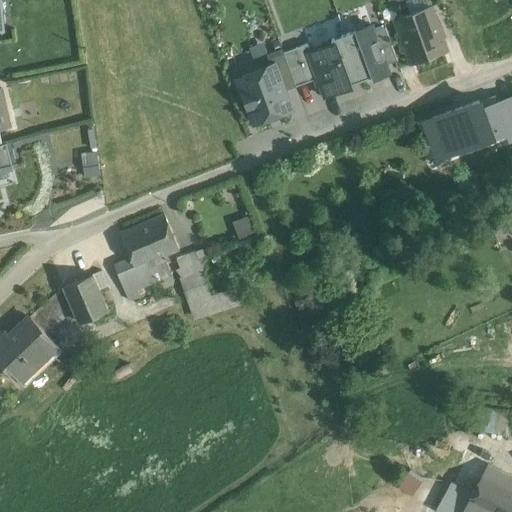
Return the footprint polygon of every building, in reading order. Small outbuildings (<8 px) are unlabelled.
[(0,36),(21,34),(17,0),(16,0),(0,1),(0,36)] [(433,5),(391,21),(407,65),(449,49),(443,32),(447,31),(441,15),(437,17),(433,5)] [(313,51),(310,52),(319,76),(328,96),(375,78),(357,33),(313,51)] [(310,52),(313,51),(309,41),(283,51),(296,85),(319,76),(310,52)] [(275,62),(236,75),(254,125),(292,112),(275,62)] [(173,207),(130,226),(143,255),(146,261),(159,255),(189,242),(173,207)] [(241,236),(257,230),(250,214),(234,220),(241,236)] [(192,318),(238,306),(233,287),(211,293),(200,248),(175,255),(192,318)] [(146,261),(143,255),(122,264),(132,289),(168,274),(159,255),(146,261)] [(102,269),(91,274),(103,299),(113,294),(102,269)] [(103,299),(91,274),(63,287),(75,313),(80,324),(108,311),(103,299)] [(63,287),(31,320),(49,339),(75,313),(63,287)] [(29,318),(9,337),(7,334),(0,340),(0,362),(20,383),(57,348),(49,339),(31,320),(29,318)] [(511,413),(472,408),(469,430),(511,436),(511,413)] [(467,455),(438,511),(463,511),(488,465),(467,455)] [(511,511),(511,478),(488,465),(463,511),(511,511)] [(411,472),(401,484),(412,494),(423,481),(411,472)]
